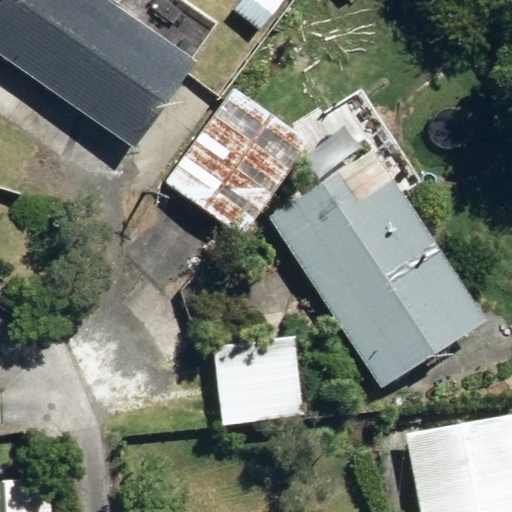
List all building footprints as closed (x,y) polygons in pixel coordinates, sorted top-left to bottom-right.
[(8,0),(0,12),(0,41),(142,142),(203,57),(121,0),(8,0)] [(243,0),(236,9),(262,30),(283,3),(278,0),(243,0)] [(246,234),(316,140),(242,86),(171,179),(246,234)] [(345,169),(274,215),(386,388),(496,316),(403,173),(365,197),(345,169)] [(218,343),(229,423),(308,412),(297,332),(218,343)] [(511,511),(511,434),(510,419),(399,434),(409,511),(511,511)] [(41,511),(42,486),(0,484),(0,511),(41,511)]
